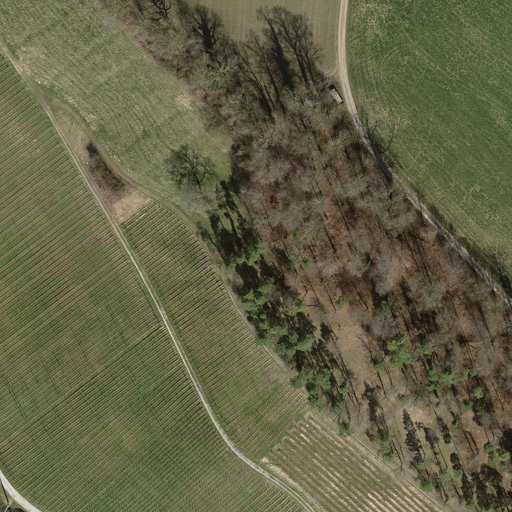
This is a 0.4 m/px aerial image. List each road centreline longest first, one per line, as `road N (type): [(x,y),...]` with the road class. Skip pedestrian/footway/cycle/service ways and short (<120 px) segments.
road 1 (track): [(47,105),(74,108),(120,171),(190,224),(250,322),(318,399),(456,511)]
road 2 (track): [(0,35),(117,226),(204,404),(253,466),(311,511)]
road 3 (track): [(345,0),(347,94),(389,174),(511,298)]
road 4 (track): [(342,63),(489,0)]
